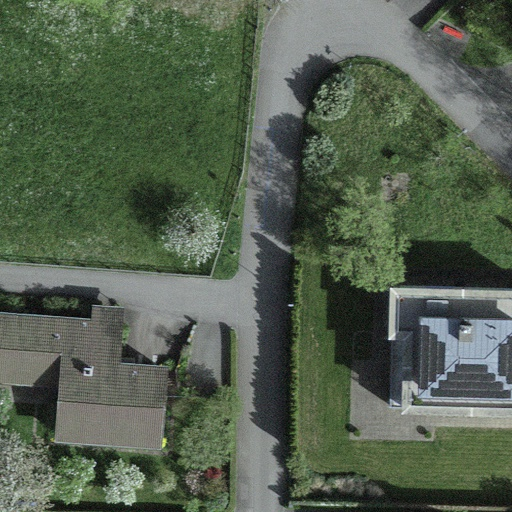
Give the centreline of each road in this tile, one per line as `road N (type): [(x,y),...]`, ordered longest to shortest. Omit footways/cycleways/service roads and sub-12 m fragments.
road 1 (residential): [(293,0),(264,297),(264,511)]
road 2 (residential): [(360,0),(486,118)]
